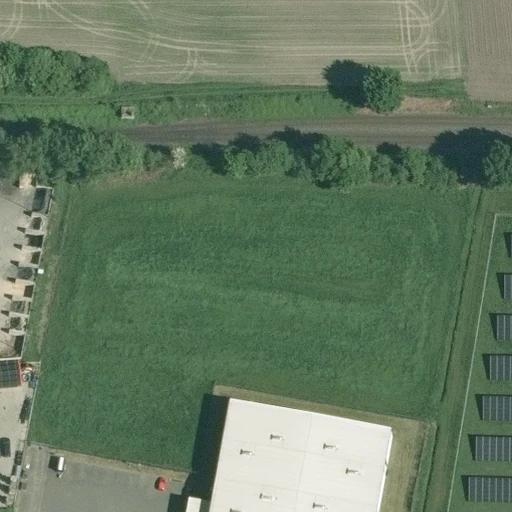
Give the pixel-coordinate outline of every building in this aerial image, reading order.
[(511,318),(498,318),(498,339),(511,339),(511,318)] [(511,399),(484,399),(484,419),(511,419),(511,399)] [(378,511),(392,437),(232,408),(212,511),(378,511)] [(511,439),(477,440),(476,461),(511,461),(511,439)] [(511,481),(470,479),(469,499),(490,500),(490,498),(511,498),(511,481)]
